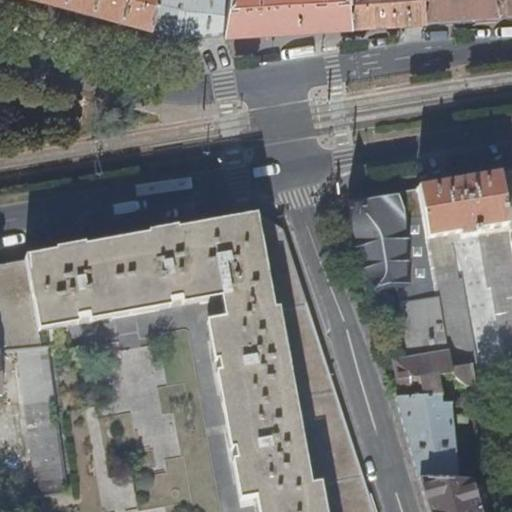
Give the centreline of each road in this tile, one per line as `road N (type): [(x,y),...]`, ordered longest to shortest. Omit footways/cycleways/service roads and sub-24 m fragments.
road 1 (residential): [(290,170),(401,511)]
road 2 (tertiary): [(0,220),(290,170)]
road 3 (tertiary): [(273,81),(155,88),(0,45)]
road 4 (tertiary): [(511,50),(273,81)]
road 5 (tertiary): [(290,170),(511,131)]
